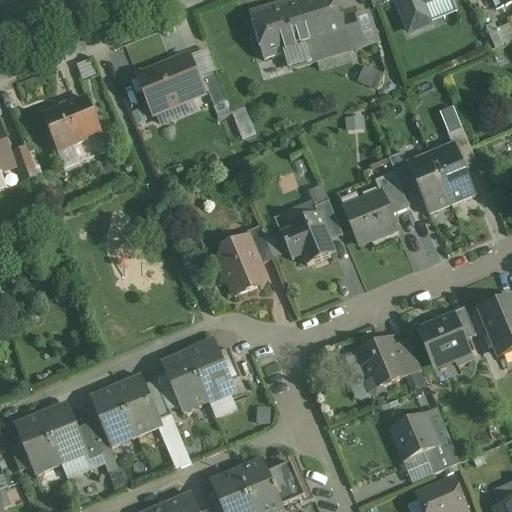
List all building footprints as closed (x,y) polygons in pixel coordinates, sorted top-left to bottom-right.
[(334,0),(305,0),(270,10),(271,11),(251,17),(264,62),(290,54),(294,70),(351,53),(334,0)] [(393,0),(407,35),(431,25),(424,8),(444,0),(393,0)] [(511,0),(502,0),(506,9),(511,6),(511,0)] [(200,84),(203,83),(214,109),(227,104),(207,53),(190,60),(200,84)] [(190,58),(138,79),(154,117),(205,97),(200,84),(190,60),(190,58)] [(360,85),(379,89),(383,72),(363,68),(360,85)] [(88,100),(43,118),(65,170),(110,152),(88,100)] [(345,120),(347,131),(363,128),(361,117),(345,120)] [(1,130),(0,130),(0,192),(8,190),(1,173),(15,168),(1,130)] [(475,160),(462,130),(448,137),(452,147),(453,147),(461,165),(475,160)] [(461,165),(453,147),(452,147),(430,156),(452,208),(475,198),(461,165)] [(26,151),(14,156),(25,184),(37,180),(26,151)] [(404,155),(389,161),(395,175),(401,190),(415,184),(407,166),(408,165),(404,155)] [(408,165),(407,166),(415,184),(429,218),(436,215),(452,208),(430,156),(414,163),(408,165)] [(401,190),(395,175),(376,183),(381,196),(382,196),(392,218),(410,211),(401,190)] [(381,196),(345,212),(360,247),(397,231),(392,218),(382,196),(381,196)] [(319,220),(281,236),(293,262),(295,261),(294,259),(305,255),(309,265),(307,266),(308,268),(336,256),(319,215),(317,216),(319,220)] [(261,229),(243,236),(245,241),(249,239),(261,267),(274,262),(261,229)] [(261,267),(249,239),(245,241),(224,250),(219,262),(226,277),(224,283),(230,286),(235,299),(257,289),(262,291),(264,286),(265,286),(267,281),(261,267)] [(511,301),(480,315),(498,357),(511,351),(511,301)] [(465,311),(453,316),(454,317),(456,317),(466,343),(476,338),(465,311)] [(454,317),(424,330),(421,334),(419,335),(424,348),(430,350),(439,371),(455,364),(457,369),(473,362),(466,343),(456,317),(454,317)] [(392,342),(358,356),(370,384),(367,386),(370,395),(376,397),(385,393),(383,389),(411,378),(404,362),(401,364),(392,342)] [(221,362),(214,343),(188,354),(209,406),(235,395),(232,386),(221,362)] [(422,373),(410,344),(398,349),(404,362),(411,378),(422,373)] [(188,354),(162,365),(170,384),(180,408),(184,416),(209,406),(188,354)] [(232,357),(221,362),(232,386),(242,381),(232,357)] [(142,378),(116,389),(137,441),(163,429),(160,422),(149,396),(142,378)] [(180,408),(170,384),(159,389),(160,392),(169,413),(180,408)] [(137,441),(116,389),(90,400),(112,452),(137,441)] [(169,413),(160,392),(149,396),(160,422),(171,418),(169,413)] [(77,432),(66,406),(40,417),(62,468),(87,459),(88,458),(77,432)] [(40,417),(15,427),(22,446),(32,470),(36,479),(62,468),(40,417)] [(426,417),(390,432),(404,464),(424,455),(440,449),(440,448),(435,437),(426,417)] [(88,427),(77,432),(88,458),(87,459),(89,464),(101,459),(88,427)] [(451,443),(446,432),(435,437),(440,448),(451,443)] [(451,443),(440,448),(440,449),(424,455),(433,478),(461,466),(451,443)] [(22,446),(10,451),(20,475),(32,470),(22,446)] [(263,462),(237,473),(253,511),(284,511),(283,507),(269,474),(263,462)] [(291,465),(269,474),(283,507),(305,498),(291,465)] [(253,511),(237,473),(211,483),(222,509),(223,511),(253,511)] [(466,511),(454,482),(417,497),(423,511),(466,511)] [(5,491),(0,492),(0,511),(2,511),(11,509),(5,491)] [(197,511),(191,496),(166,507),(167,511),(197,511)] [(511,511),(511,502),(501,507),(503,511),(511,511)]
